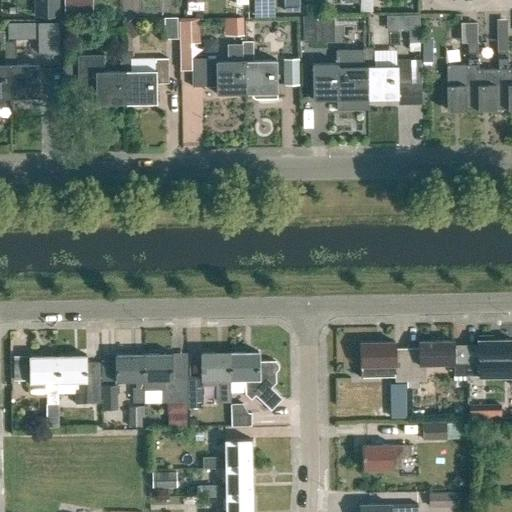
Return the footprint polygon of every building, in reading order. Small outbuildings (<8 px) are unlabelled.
[(33,0),(34,17),(59,17),(59,0),(33,0)] [(63,0),(64,17),(93,17),(92,0),(63,0)] [(284,0),(285,12),(300,12),(299,0),(284,0)] [(314,15),(302,15),(302,41),(314,41),(314,15)] [(188,44),(198,44),(198,19),(164,19),(164,37),(176,37),(176,69),(188,69),(188,44)] [(509,109),(508,69),(507,51),(507,33),(496,33),(497,69),(478,69),(478,110),(509,109)] [(15,41),(8,41),(5,41),(5,65),(9,65),(9,98),(40,97),(39,64),(16,65),(15,41)] [(246,61),(247,94),(257,94),(257,103),(277,102),(276,60),(253,61),(253,41),(242,42),(242,61),(246,61)] [(467,43),(467,65),(446,65),(447,110),(478,110),(478,69),(477,43),(467,43)] [(374,46),(363,46),(364,50),(364,66),(367,65),(368,98),(399,97),(398,83),(411,83),(410,59),(396,59),(396,64),(375,65),(374,46)] [(367,65),(364,66),(364,50),(336,50),(337,64),(312,65),(313,92),(313,100),(368,98),(367,65)] [(154,58),(154,71),(133,71),(132,52),(122,52),(122,71),(126,71),(127,104),(157,104),(156,83),(168,83),(168,58),(154,58)] [(298,85),(298,58),(283,59),(283,85),(298,85)] [(215,61),(215,59),(191,59),(192,88),(216,87),(217,95),(247,94),(246,61),(242,61),(215,61)] [(103,62),(82,62),(83,98),(96,97),(96,105),(127,104),(126,71),(122,71),(103,71),(103,62)] [(0,64),(0,106),(10,106),(9,98),(9,65),(5,65),(0,64)] [(511,346),(511,347),(511,340),(493,340),(493,338),(477,338),(477,341),(477,364),(507,364),(507,386),(511,385),(511,346)] [(406,348),(407,381),(426,381),(426,365),(453,365),(452,341),(418,341),(418,348),(406,348)] [(407,381),(406,348),(394,349),(394,342),(359,342),(359,377),(395,376),(395,381),(407,381)] [(231,353),(202,353),(203,376),(189,376),(189,391),(189,408),(203,407),(203,380),(220,380),(220,402),(230,402),(231,402),(231,380),(231,371),(231,353)] [(231,371),(231,380),(246,380),(246,394),(252,400),(256,395),(271,411),(283,399),(272,388),(276,383),(276,373),(279,370),(279,365),(276,362),(260,362),(260,353),(231,353),(231,371)] [(189,391),(189,376),(174,376),(174,354),(144,355),(145,381),(162,381),(162,403),(187,403),(188,408),(189,408),(189,391)] [(144,355),(116,355),(116,382),(134,382),(134,404),(145,403),(145,381),(144,355)] [(59,357),(59,383),(76,383),(76,405),(88,404),(102,404),(102,364),(88,364),(88,356),(59,357)] [(59,405),(59,383),(59,357),(30,357),(31,384),(47,383),(47,405),(59,405)] [(118,410),(118,387),(103,387),(104,410),(118,410)] [(230,402),(231,426),(251,425),(251,413),(250,413),(243,402),(231,402),(230,402)] [(130,407),(130,427),(143,427),(143,407),(130,407)] [(422,439),(446,439),(446,422),(422,423),(422,439)] [(224,458),(203,458),(203,470),(224,470),(225,470),(252,470),(252,439),(224,439),(224,458)] [(401,460),(406,460),(406,445),(361,446),(362,470),(401,470),(401,460)] [(224,486),(203,486),(203,498),(224,497),(225,498),(252,498),(252,470),(225,470),(224,470),(224,486)] [(176,472),(152,472),(152,487),(176,487),(176,472)] [(468,492),(426,492),(426,506),(468,506),(468,492)] [(225,498),(224,497),(224,511),(252,511),(252,498),(225,498)]
